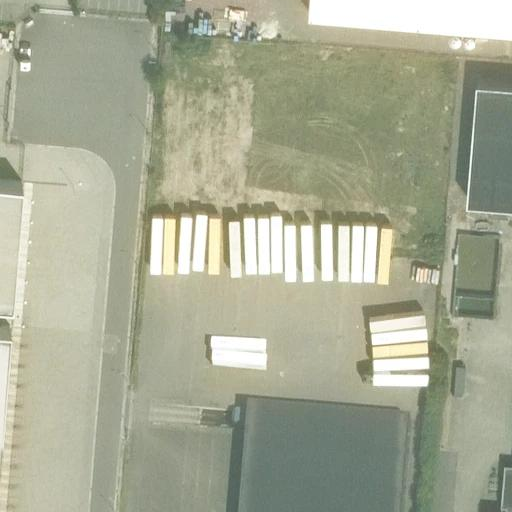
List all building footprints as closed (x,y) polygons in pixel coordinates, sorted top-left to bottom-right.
[(511,0),(310,0),(309,12),(511,28),(511,0)] [(511,511),(511,81),(478,78),(468,199),(511,202),(511,464),(506,464),(503,503),(507,503),(506,511),(487,510),(486,511),(511,511)] [(0,447),(10,326),(0,324),(0,299),(16,301),(26,178),(0,176),(0,447)] [(487,216),(508,217),(509,206),(488,204),(487,216)] [(199,248),(163,246),(155,350),(190,353),(199,248)] [(409,289),(307,280),(300,362),(402,371),(409,289)] [(403,511),(411,424),(249,410),(240,511),(403,511)]
